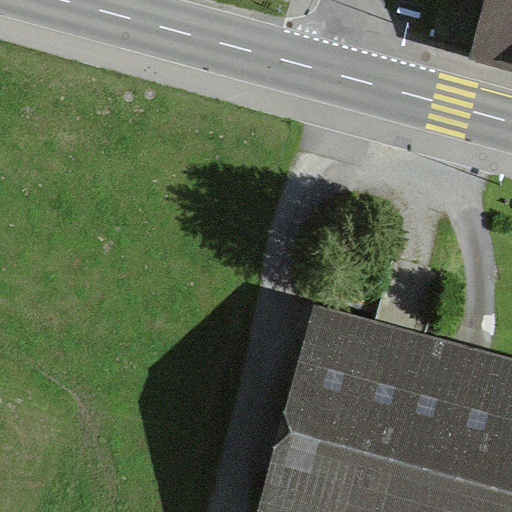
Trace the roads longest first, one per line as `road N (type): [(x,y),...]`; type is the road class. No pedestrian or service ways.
road 1 (tertiary): [(342,76),(60,0)]
road 2 (tertiary): [(511,123),(342,76)]
